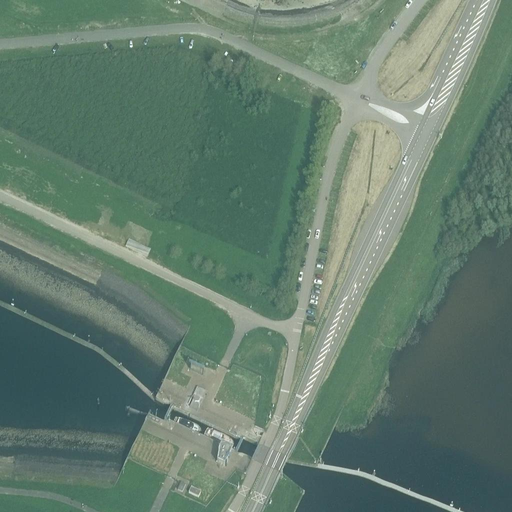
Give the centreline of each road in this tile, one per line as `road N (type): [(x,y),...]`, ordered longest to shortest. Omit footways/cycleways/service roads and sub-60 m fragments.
road 1 (trunk): [(252,511),(426,130)]
road 2 (unclassified): [(356,100),(202,29),(0,42)]
road 3 (unclassified): [(0,196),(248,316)]
road 4 (unclassified): [(296,333),(334,150),(356,100)]
